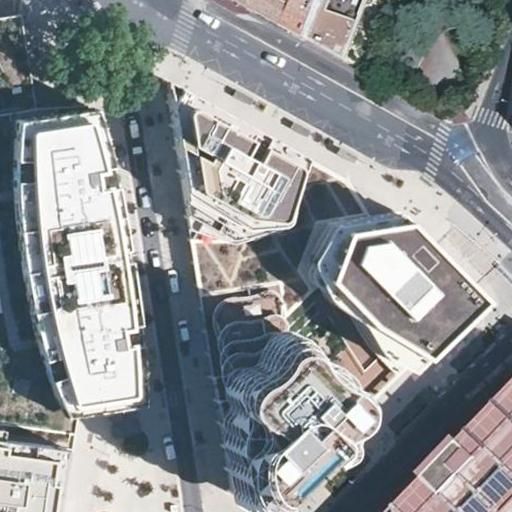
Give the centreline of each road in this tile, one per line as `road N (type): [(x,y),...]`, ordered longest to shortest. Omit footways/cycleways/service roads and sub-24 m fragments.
road 1 (residential): [(193,511),(115,0)]
road 2 (residential): [(140,0),(171,25),(419,151),(442,151),(480,131),(511,66)]
